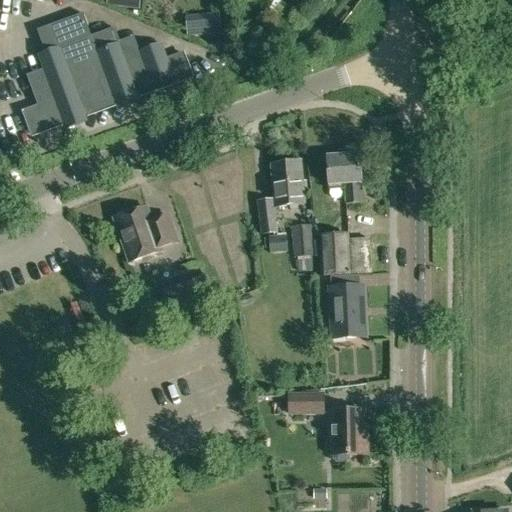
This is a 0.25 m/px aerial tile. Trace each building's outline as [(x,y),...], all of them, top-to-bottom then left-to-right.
[(110,0),(110,3),(142,11),(144,0),(110,0)] [(84,14),(38,31),(46,54),(39,56),(45,72),(29,77),(40,107),(25,112),(34,136),(64,125),(61,117),(83,109),(86,117),(117,105),(114,98),(135,90),(138,98),(161,89),(158,81),(166,79),(169,87),(192,78),(184,54),(169,60),(163,45),(141,53),(135,38),(120,44),(114,29),(92,37),(84,14)] [(218,15),(208,16),(210,34),(220,33),(218,15)] [(329,186),(332,186),(345,185),(346,205),(362,204),(361,184),(362,184),(361,156),(327,158),(329,186)] [(301,162),(270,165),(275,200),(276,208),(306,204),(301,162)] [(368,186),(391,184),(390,162),(367,164),(368,186)] [(275,200),(257,203),(261,236),(278,234),(276,208),(275,200)] [(160,249),(174,244),(163,214),(150,219),(146,209),(131,214),(128,212),(122,214),(120,218),(115,219),(131,263),(162,253),(160,249)] [(313,270),(312,256),(315,256),(312,226),(291,228),(294,258),(299,258),(300,272),(313,270)] [(352,276),(350,240),(349,234),(319,236),(321,278),(352,276)] [(374,274),(371,239),(350,240),(352,276),(374,274)] [(183,284),(190,303),(204,298),(197,280),(183,284)] [(332,338),(365,337),(363,288),(330,290),(332,338)] [(289,415),(324,414),(324,395),(319,395),(319,394),(302,394),(303,395),(289,396),(289,415)] [(346,459),(346,456),(367,455),(367,435),(364,435),(364,411),(331,412),(333,456),(334,456),(334,460),(336,462),(344,462),(346,459)] [(328,500),(328,490),(313,490),(313,500),(328,500)]
